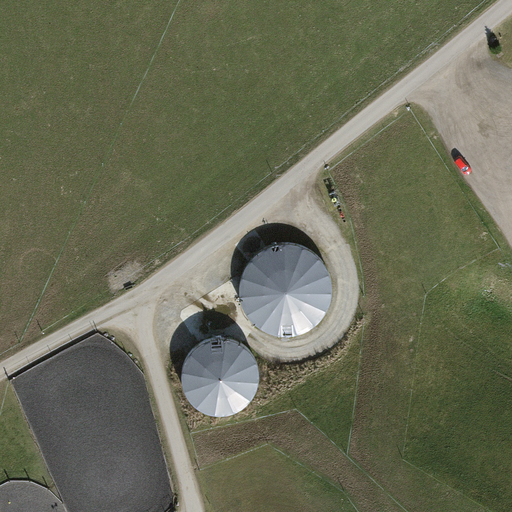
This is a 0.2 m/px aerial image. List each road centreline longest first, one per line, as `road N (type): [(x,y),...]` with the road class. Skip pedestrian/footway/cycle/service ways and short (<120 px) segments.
road 1 (track): [(137,300),(508,0)]
road 2 (unclassified): [(0,373),(137,300),(196,511)]
